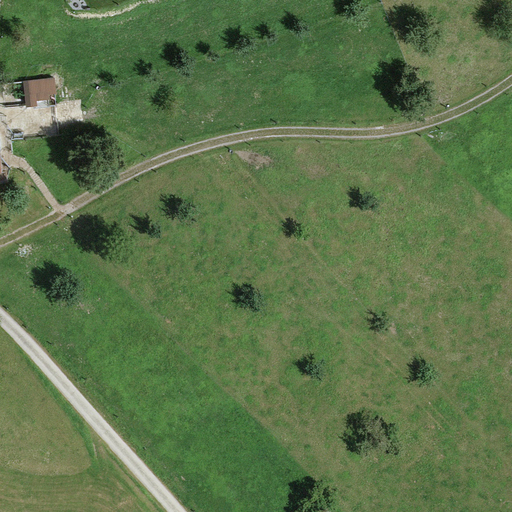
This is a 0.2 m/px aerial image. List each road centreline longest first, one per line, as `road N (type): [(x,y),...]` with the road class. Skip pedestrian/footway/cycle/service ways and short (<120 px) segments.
road 1 (track): [(0,242),(187,149),(250,134),(426,123),(511,80)]
road 2 (track): [(174,511),(0,316)]
